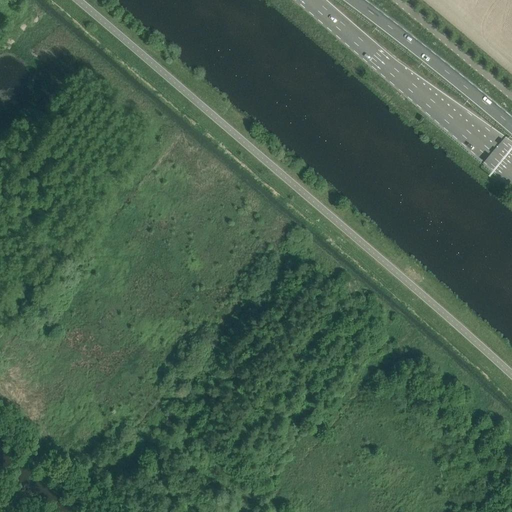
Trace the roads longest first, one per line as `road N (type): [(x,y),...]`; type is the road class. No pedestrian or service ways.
road 1 (trunk): [(308,0),(511,175)]
road 2 (trunk): [(511,127),(355,0)]
road 3 (unclassified): [(397,0),(511,96)]
road 4 (track): [(0,432),(97,511)]
